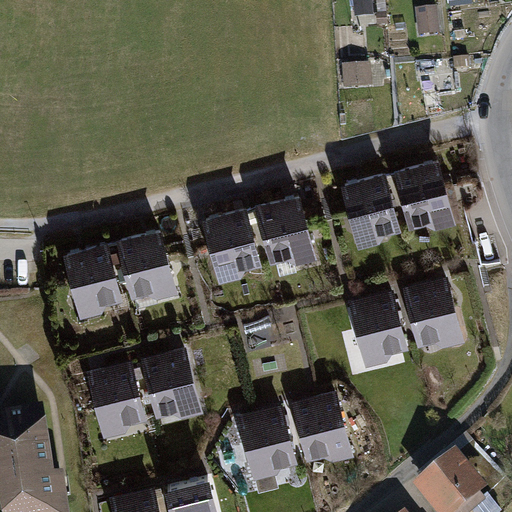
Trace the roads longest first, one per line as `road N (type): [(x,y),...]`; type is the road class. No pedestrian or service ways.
road 1 (track): [(492,127),(42,226),(0,224)]
road 2 (residential): [(359,511),(474,412),(505,369),(511,338)]
road 3 (residential): [(511,210),(492,127),(493,95),(511,43)]
